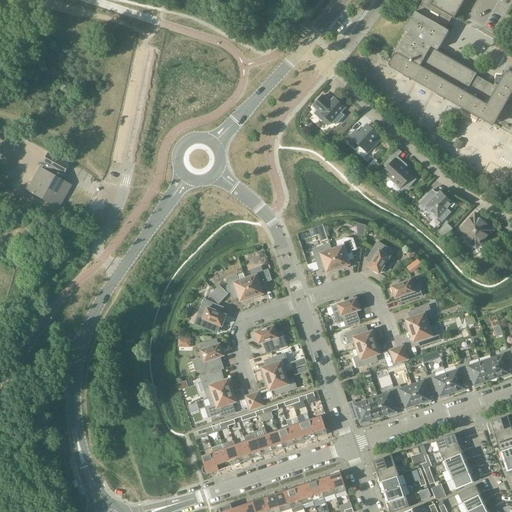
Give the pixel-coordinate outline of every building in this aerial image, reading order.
[(406,26),(404,29),(406,30),(405,32),(408,33),(396,53),(394,54),(388,64),(389,66),(390,67),(390,66),(404,74),(403,76),(402,76),(409,80),(410,80),(409,79),(410,78),(438,94),(437,96),(436,95),(436,96),(443,100),(444,99),(443,99),(444,97),(472,113),(471,115),(470,115),(478,119),(477,118),(478,117),(492,125),(508,99),(510,100),(509,100),(510,100),(511,98),(511,99),(511,92),(511,91),(511,71),(509,70),(507,71),(506,72),(502,79),(501,78),(495,77),(495,83),(493,85),(476,75),(476,74),(433,50),(452,17),(455,19),(465,0),(423,0),(408,27),(406,26)] [(313,106),(323,115),(322,117),(327,121),(328,119),(331,122),(338,114),(340,114),(340,112),(344,107),(334,98),(330,102),(323,95),(313,106)] [(368,126),(359,135),(355,131),(347,140),(356,148),(359,145),(368,153),(381,138),(368,126)] [(59,177),(61,172),(64,174),(69,165),(48,153),(43,162),(45,163),(43,168),(40,167),(27,191),(59,208),(72,185),(59,177)] [(387,167),(383,172),(394,182),(394,183),(394,185),(397,187),(398,187),(399,187),(400,188),(403,185),(407,189),(416,179),(412,175),(413,174),(401,163),(403,162),(397,156),(393,161),(390,158),(384,164),(387,167)] [(431,191),(419,203),(425,208),(426,207),(432,213),(432,215),(435,218),(437,218),(438,218),(442,222),(450,212),(447,209),(452,203),(440,191),(436,195),(431,191)] [(492,230),(475,214),(458,231),(468,240),(468,241),(468,242),(472,246),(473,246),(473,245),(476,248),(480,244),(481,243),(481,242),(492,230)] [(339,247),(331,250),(338,270),(344,268),(344,267),(349,265),(348,260),(353,258),(351,251),(356,249),(352,239),(347,238),(337,242),(339,247)] [(371,263),(369,267),(379,273),(380,272),(383,271),(384,269),(384,266),(389,256),(383,252),(386,247),(377,242),(366,260),(371,263)] [(322,246),(312,250),(319,270),(325,268),(326,272),(332,271),(332,272),(338,270),(331,250),(324,252),(322,246)] [(252,276),(245,279),(252,299),(258,297),(258,295),(263,294),(261,289),(267,287),(265,282),(271,280),(268,270),(262,272),(260,267),(250,270),(252,276)] [(246,301),(252,299),(245,279),(243,273),(226,279),(229,286),(227,286),(227,289),(227,291),(229,292),(231,292),(233,299),(239,297),(240,301),(245,300),(246,301)] [(401,302),(422,295),(418,285),(413,287),(410,280),(399,284),(397,283),(394,284),(393,286),(391,286),(395,298),(399,296),(401,302)] [(219,286),(214,291),(223,299),(228,294),(219,286)] [(223,299),(214,291),(213,289),(209,293),(210,295),(210,296),(218,304),(223,299)] [(334,314),(337,324),(344,321),(346,327),(359,322),(356,311),(360,310),(356,298),(355,299),(352,298),(349,299),(348,301),(337,305),(340,312),(334,314)] [(222,313),(224,308),(204,300),(197,317),(214,323),(215,325),(217,327),(220,326),(221,326),(226,315),(222,313)] [(405,326),(408,332),(428,325),(426,318),(432,316),(428,306),(408,313),(410,318),(406,320),(407,325),(405,326)] [(431,332),(428,325),(408,332),(410,338),(411,337),(413,342),(418,341),(419,347),(440,340),(436,330),(431,332)] [(255,332),(259,344),(263,342),(265,348),(267,353),(287,347),(282,331),(276,333),(274,326),(263,330),(260,328),(258,329),(256,332),(255,332)] [(366,327),(345,334),(349,343),(354,342),(357,349),(378,342),(376,336),(374,336),(372,331),(368,332),(366,327)] [(218,345),(216,340),(201,345),(202,350),(201,350),(203,357),(193,361),(196,371),(201,369),(203,375),(200,376),(223,368),(219,357),(223,355),(220,344),(218,345)] [(353,358),(357,368),(377,361),(375,355),(380,354),(378,348),(380,348),(378,342),(357,349),(359,356),(353,358)] [(396,348),(401,361),(407,359),(403,346),(396,348)] [(401,361),(396,348),(390,350),(394,364),(401,361)] [(507,365),(511,363),(507,350),(501,352),(502,355),(491,359),(498,379),(498,377),(502,375),(503,377),(510,375),(507,365)] [(264,380),(285,373),(282,366),(288,364),(285,354),(264,361),(266,366),(262,368),(264,373),(262,374),(264,380)] [(294,363),(295,368),(307,364),(306,359),(294,363)] [(491,359),(480,363),(486,381),(490,379),(491,381),(498,379),(491,359)] [(468,363),(462,365),(466,379),(472,377),(475,386),(482,384),(481,382),(486,381),(480,363),(469,366),(468,363)] [(457,370),(446,374),(452,392),(457,390),(457,392),(464,390),(461,380),(466,379),(462,365),(456,367),(457,370)] [(228,379),(224,381),(220,370),(223,369),(223,368),(200,376),(205,392),(211,390),(213,397),(207,398),(207,399),(234,390),(232,384),(230,384),(228,379)] [(369,370),(361,373),(363,379),(371,376),(369,370)] [(276,395),(296,388),(293,378),(287,380),(285,373),(264,380),(266,386),(268,385),(270,391),(274,389),(276,395)] [(434,374),(428,376),(432,390),(438,388),(441,398),(448,395),(447,394),(452,392),(446,374),(435,378),(434,374)] [(423,382),(412,386),(418,403),(423,402),(423,404),(430,401),(427,392),(432,390),(428,376),(422,378),(423,382)] [(400,386),(394,388),(398,402),(404,400),(407,409),(414,407),(413,405),(418,403),(412,386),(401,389),(400,386)] [(393,403),(398,402),(394,388),(388,390),(389,393),(378,397),(384,415),(388,413),(389,415),(396,413),(393,403)] [(236,396),(234,390),(207,399),(208,399),(213,397),(216,404),(210,406),(205,407),(209,417),(220,413),(221,417),(235,413),(232,403),(236,402),(234,397),(236,396)] [(259,392),(252,394),(257,408),(263,405),(259,392)] [(313,392),(306,395),(309,405),(317,402),(313,392)] [(245,397),(250,410),(257,408),(252,394),(245,397)] [(378,397),(366,401),(373,421),(380,418),(379,416),(384,415),(378,397)] [(373,421),(366,401),(355,405),(354,401),(348,403),(352,417),(358,415),(361,425),(368,422),(368,420),(372,419),(373,421)] [(327,434),(321,416),(310,420),(316,438),(327,434)] [(508,417),(487,424),(490,434),(511,427),(508,417)] [(305,441),(316,438),(310,420),(299,424),(305,441)] [(288,427),(294,445),(305,441),(299,424),(288,427)] [(511,426),(511,427),(490,434),(494,433),(496,438),(497,442),(511,437),(511,426)] [(278,431),(284,449),(294,445),(288,427),(278,431)] [(267,434),(273,452),(284,449),(278,431),(267,434)] [(436,441),(439,451),(462,443),(459,433),(436,441)] [(262,456),(256,438),(254,434),(244,437),(245,442),(251,459),(262,456)] [(256,438),(262,456),(273,452),(267,434),(256,438)] [(511,437),(497,442),(500,452),(511,447),(511,437)] [(240,463),(234,445),(233,441),(222,444),(230,467),(240,463)] [(234,445),(240,463),(251,459),(245,442),(234,445)] [(462,443),(439,451),(443,461),(463,453),(462,453),(458,445),(462,443)] [(219,470),(230,467),(222,444),(211,448),(213,453),(219,470)] [(418,447),(411,449),(414,455),(420,453),(418,447)] [(511,447),(500,452),(504,461),(511,458),(511,447)] [(202,456),(205,466),(204,466),(203,467),(202,468),(202,469),(202,470),(202,471),(202,472),(203,472),(203,473),(204,474),(205,474),(206,474),(207,474),(208,474),(219,470),(213,453),(202,456)] [(443,461),(447,470),(467,462),(466,462),(462,453),(463,453),(443,461)] [(373,473),(395,466),(392,456),(369,463),(373,473)] [(447,470),(451,480),(471,472),(471,471),(470,472),(466,463),(467,462),(447,470)] [(398,476),(395,466),(373,473),(377,472),(380,482),(379,482),(398,476)] [(471,472),(451,480),(455,490),(474,482),(475,481),(474,481),(470,472),(471,472)] [(329,477),(335,494),(346,491),(340,473),(329,477)] [(382,492),(382,493),(402,486),(398,476),(379,482),(379,483),(380,482),(383,492),(382,492)] [(324,498),(335,494),(329,477),(318,480),(324,498)] [(313,502),(324,498),(318,480),(307,484),(313,502)] [(313,502),(307,484),(297,487),(303,505),(313,502)] [(475,485),(458,493),(462,503),(481,494),(480,494),(475,485)] [(405,496),(402,486),(382,493),(384,492),(387,502),(386,503),(405,496)] [(292,509),(303,505),(297,487),(286,491),(292,509)] [(419,492),(422,501),(429,498),(430,495),(427,489),(419,492)] [(275,495),(280,511),(282,511),(292,509),(286,491),(275,495)] [(481,494),(462,503),(466,511),(467,511),(485,503),(484,504),(480,495),(481,494)] [(268,511),(280,511),(275,495),(264,498),(268,511)] [(393,511),(409,507),(405,496),(386,503),(387,503),(390,511),(393,511)] [(253,502),(256,511),(268,511),(264,498),(253,502)] [(244,511),(256,511),(253,502),(243,506),(244,511)] [(485,503),(467,511),(488,511),(484,504),(485,503)]
